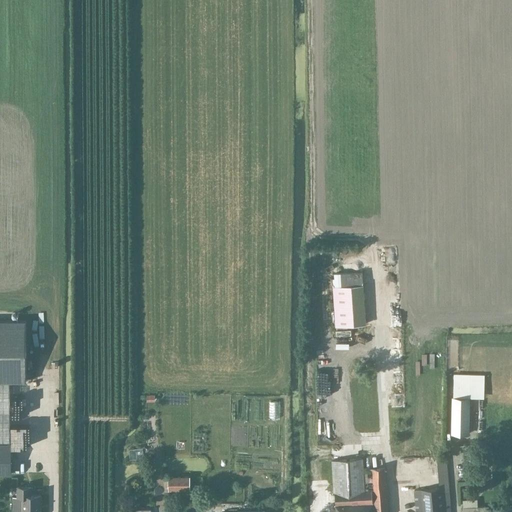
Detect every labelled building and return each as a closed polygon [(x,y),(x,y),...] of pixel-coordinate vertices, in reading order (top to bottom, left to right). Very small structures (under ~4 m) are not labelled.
[(363,284),(334,286),(336,327),(365,325),(363,284)] [(0,412),(10,412),(10,382),(10,381),(26,381),(26,321),(0,320),(0,412)] [(318,344),(318,357),(330,357),(330,344),(318,344)] [(480,395),(480,378),(454,377),(454,398),(453,398),(452,433),(468,434),(469,398),(469,395),(480,395)] [(391,389),(392,397),(401,397),(400,389),(391,389)] [(10,443),(10,412),(0,412),(0,473),(11,473),(11,443),(10,443)] [(458,453),(478,453),(478,439),(458,439),(458,453)] [(129,442),(130,446),(125,446),(126,451),(145,449),(144,441),(129,442)] [(440,487),(414,490),(416,511),(450,511),(446,458),(436,459),(440,487)] [(387,511),(385,467),(364,469),(363,459),(332,460),(333,492),(335,492),(335,511),(387,511)] [(491,464),(470,465),(471,478),(492,478),(491,464)] [(169,492),(200,489),(200,476),(190,477),(168,477),(169,492)] [(17,497),(22,497),(22,511),(40,511),(40,509),(41,509),(41,494),(31,493),(31,486),(17,486),(17,497)] [(397,509),(408,507),(407,499),(396,501),(397,509)]
